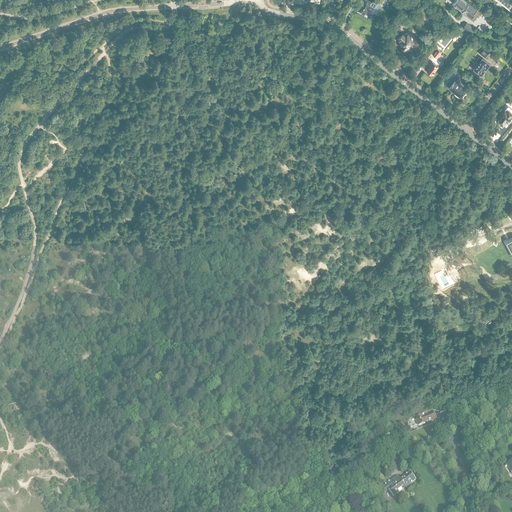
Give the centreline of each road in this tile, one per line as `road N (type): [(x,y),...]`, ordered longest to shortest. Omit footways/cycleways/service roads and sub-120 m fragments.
road 1 (track): [(173,511),(192,492),(215,490),(273,410),(309,380),(313,362),(287,317),(291,304),(409,246),(416,229),(412,191),(436,177),(427,142)]
road 2 (unknown): [(165,21),(214,30),(243,10),(336,33),(511,177)]
road 3 (unknown): [(101,47),(110,76),(103,110),(0,348)]
road 4 (residential): [(464,129),(338,27),(258,0)]
road 5 (unknown): [(172,0),(165,21),(131,22),(79,65),(31,47),(0,59)]
